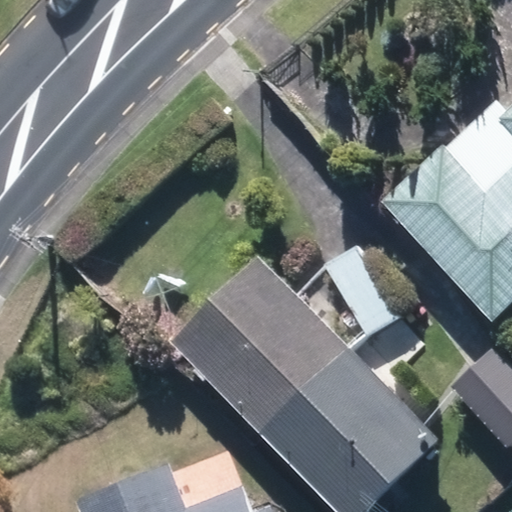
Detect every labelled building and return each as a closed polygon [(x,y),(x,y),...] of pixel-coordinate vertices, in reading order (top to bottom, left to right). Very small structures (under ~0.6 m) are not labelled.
[(511,174),(493,192),(452,149),(392,204),(506,327),(511,321),(511,115),(507,120),(511,125),(511,174)] [(367,244),(331,265),(372,336),(408,314),(367,244)] [(272,263),(182,352),(341,511),(379,511),(450,441),(272,263)] [(511,365),(491,345),(452,385),(511,443),(511,365)] [(284,511),(272,480),(193,511),(174,465),(81,501),(85,511),(284,511)]
